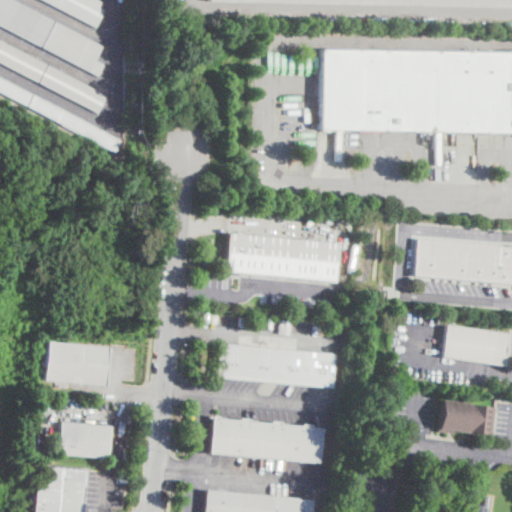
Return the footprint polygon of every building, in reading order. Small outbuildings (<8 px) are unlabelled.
[(103,64),(97,76),(0,26),(0,0),(11,0),(102,46),(95,60),(103,64)] [(104,10),(95,27),(41,0),(97,0),(101,2),(98,7),(104,10)] [(0,41),(106,96),(97,113),(0,63),(0,41)] [(511,132),(317,129),(319,49),(511,52),(511,132)] [(116,151),(115,152),(0,92),(0,78),(121,141),(116,151)] [(333,279),(332,282),(223,272),(227,233),(336,243),(333,279)] [(511,243),(413,237),(409,272),(511,281),(511,243)] [(504,332),(500,364),(437,356),(442,324),(504,332)] [(104,384),(104,385),(41,380),(45,342),(108,347),(104,384)] [(332,352),(329,386),(212,375),(213,372),(215,342),(332,352)] [(490,407),(486,434),(434,427),(438,399),(490,407)] [(215,419),(238,421),(238,419),(247,419),(247,422),(269,424),(269,421),(278,422),(278,425),(300,426),(300,424),(310,425),(309,427),(320,428),(317,463),(208,453),(211,416),(216,416),(215,419)] [(106,457),(106,458),(56,454),(58,421),(109,426),(106,457)] [(83,470),(79,511),(31,511),(32,511),(29,511),(30,507),(32,507),(36,466),(83,470)] [(311,500),(309,511),(201,511),(204,490),(311,500)] [(485,496),(484,506),(483,511),(467,511),(469,503),(475,504),(476,495),(485,496)]
